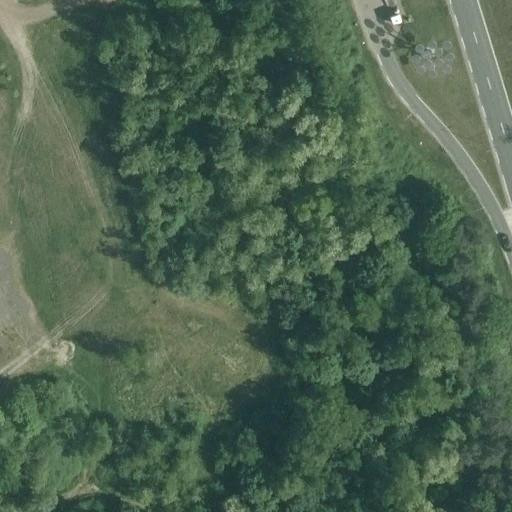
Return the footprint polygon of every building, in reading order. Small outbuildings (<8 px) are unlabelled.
[(0,121),(23,111),(9,83),(0,87),(0,121)] [(94,176),(121,163),(116,153),(90,166),(94,176)] [(100,176),(103,200),(120,198),(117,174),(100,176)] [(135,232),(121,238),(127,251),(141,244),(135,232)] [(144,312),(164,308),(160,291),(140,295),(144,312)]
